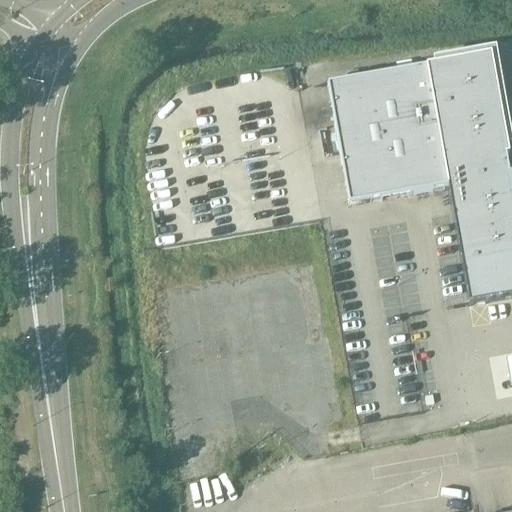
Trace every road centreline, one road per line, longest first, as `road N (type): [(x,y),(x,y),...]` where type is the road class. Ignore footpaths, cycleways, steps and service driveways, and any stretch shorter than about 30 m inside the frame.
road 1 (trunk): [(47,34),(18,97),(9,161),(22,300),(42,375)]
road 2 (trunk): [(42,375),(41,135),(72,46)]
road 3 (trunk): [(64,511),(42,375)]
